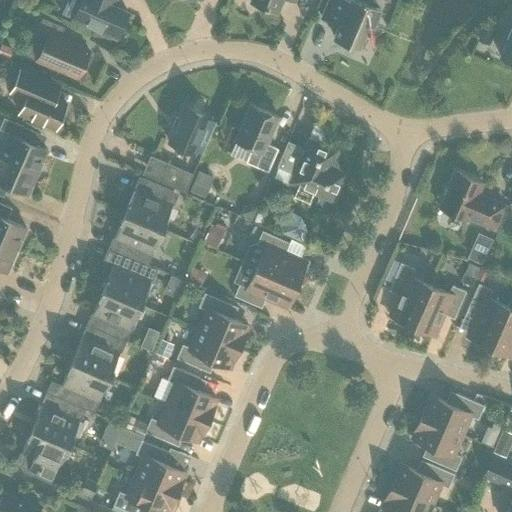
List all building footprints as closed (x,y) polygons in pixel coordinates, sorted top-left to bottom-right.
[(113,5),(115,0),(80,0),(73,18),(100,30),(99,33),(110,38),(111,35),(116,37),(128,11),(113,5)] [(252,0),(276,10),(280,0),(293,0),(294,0),(293,0),(252,0)] [(333,35),(358,45),(367,23),(373,26),(380,9),(359,0),(328,0),(322,17),(338,24),(333,35)] [(48,33),(37,59),(78,76),(83,63),(87,65),(92,54),(88,53),(89,50),(60,37),(64,26),(42,17),(37,29),(48,33)] [(483,27),(478,40),(489,45),(495,32),(483,27)] [(511,27),(501,54),(511,58),(511,27)] [(56,98),(61,86),(20,69),(10,91),(25,97),(19,112),(56,128),(67,102),(56,98)] [(278,116),(251,104),(236,141),(252,148),(246,161),(268,171),(278,148),(266,143),(278,116)] [(180,118),(176,116),(172,127),(175,128),(170,141),(193,152),(195,148),(203,152),(216,122),(208,118),(209,115),(185,105),(180,118)] [(0,128),(9,133),(0,153),(0,154),(37,171),(47,149),(27,140),(32,129),(4,117),(0,126),(0,128)] [(314,191),(333,199),(343,176),(333,172),(335,169),(331,160),(328,159),(332,150),(309,140),(306,147),(289,140),(277,167),(295,174),(291,181),(297,184),(292,195),(310,202),(314,191)] [(37,171),(0,154),(0,194),(3,196),(8,185),(28,193),(37,171)] [(185,191),(193,174),(152,156),(145,174),(185,191)] [(213,177),(198,171),(191,189),(197,192),(206,196),(213,177)] [(478,193),(483,182),(456,171),(440,207),(467,219),(468,216),(494,227),(505,204),(478,193)] [(169,202),(173,190),(143,177),(138,188),(136,187),(126,210),(163,226),(172,203),(169,202)] [(0,241),(16,249),(26,227),(7,218),(11,207),(0,202),(0,241)] [(151,252),(163,226),(126,210),(114,237),(117,238),(113,248),(143,261),(147,251),(151,252)] [(292,212),(283,232),(304,241),(308,232),(301,216),(292,212)] [(219,249),(225,233),(214,228),(207,244),(219,249)] [(256,266),(296,283),(306,262),(285,253),(290,242),(262,230),(256,244),(255,243),(254,246),(249,244),(242,260),(256,266)] [(0,268),(7,271),(16,249),(0,241),(0,268)] [(474,247),(469,257),(483,263),(487,252),(474,247)] [(143,262),(143,261),(113,248),(112,249),(121,253),(117,264),(114,263),(103,287),(140,303),(151,279),(147,277),(152,266),(143,262)] [(391,315),(412,324),(430,284),(411,276),(415,268),(401,262),(389,289),(400,294),(391,315)] [(240,281),(234,295),(261,307),(266,296),(287,305),(296,283),(256,266),(248,285),(240,281)] [(465,272),(462,279),(473,284),(476,276),(465,272)] [(469,336),(490,345),(508,305),(489,296),(492,289),(479,283),(467,310),(478,315),(469,336)] [(412,324),(434,334),(443,313),(454,317),(466,290),(452,284),(449,292),(430,284),(412,324)] [(129,328),(140,303),(103,287),(93,312),(95,313),(90,325),(121,338),(126,327),(129,328)] [(206,309),(198,328),(239,345),(248,324),(227,315),(232,304),(205,292),(199,306),(206,309)] [(511,297),(508,305),(490,345),(511,355),(511,353),(511,297)] [(116,349),(121,338),(90,325),(86,336),(83,335),(72,361),(109,377),(120,351),(116,349)] [(208,358),(230,367),(239,345),(198,328),(190,347),(182,344),(176,357),(204,369),(208,358)] [(154,352),(151,359),(161,363),(164,357),(156,353),(154,352)] [(81,406),(85,408),(90,410),(95,398),(98,400),(109,377),(72,361),(62,384),(65,385),(60,396),(51,392),(49,395),(80,408),(81,406)] [(167,401),(207,419),(217,397),(196,388),(200,377),(173,366),(168,379),(175,383),(167,401)] [(456,393),(452,404),(431,395),(422,416),(462,434),(470,415),(478,418),(484,404),(456,393)] [(31,430),(68,446),(80,418),(76,417),(80,408),(49,395),(46,404),(43,402),(31,430)] [(177,431),(198,440),(207,419),(167,401),(159,420),(151,417),(149,423),(146,431),(172,442),(177,431)] [(127,413),(122,426),(131,429),(144,435),(146,431),(149,423),(127,413)] [(422,416),(412,438),(433,447),(428,458),(456,469),(462,456),(454,452),(462,434),(422,416)] [(487,426),(481,441),(492,446),(501,426),(493,423),(491,428),(487,426)] [(122,426),(115,441),(137,450),(141,439),(142,439),(144,435),(131,429),(122,426)] [(58,468),(68,446),(31,430),(21,452),(24,453),(19,464),(50,478),(55,466),(58,468)] [(497,454),(508,457),(511,443),(511,436),(503,434),(497,454)] [(135,475),(176,492),(185,471),(164,462),(168,451),(142,439),(141,439),(137,450),(136,453),(143,456),(135,475)] [(511,480),(511,464),(492,456),(483,475),(500,482),(502,477),(511,480)] [(422,472),(401,463),(392,485),(432,502),(441,484),(448,487),(454,473),(427,461),(422,472)] [(114,504),(131,511),(142,511),(145,505),(162,511),(167,511),(176,492),(135,475),(127,494),(119,491),(114,504)] [(98,481),(86,477),(80,492),(91,497),(98,481)] [(392,485),(383,506),(395,511),(428,511),(432,502),(392,485)] [(0,511),(38,511),(41,505),(21,496),(20,499),(3,492),(0,499),(0,511)]
